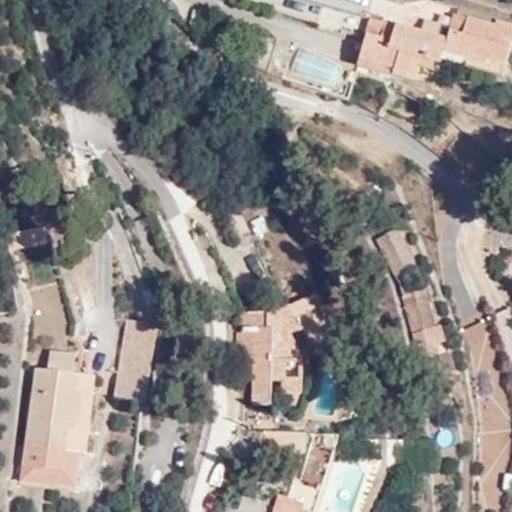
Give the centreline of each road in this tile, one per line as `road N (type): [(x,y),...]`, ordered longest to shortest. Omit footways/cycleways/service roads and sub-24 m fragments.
road 1 (unclassified): [(41,0),(39,25),(167,290),(144,511)]
road 2 (unclassified): [(511,230),(400,140),(259,92),(173,36),(151,0)]
